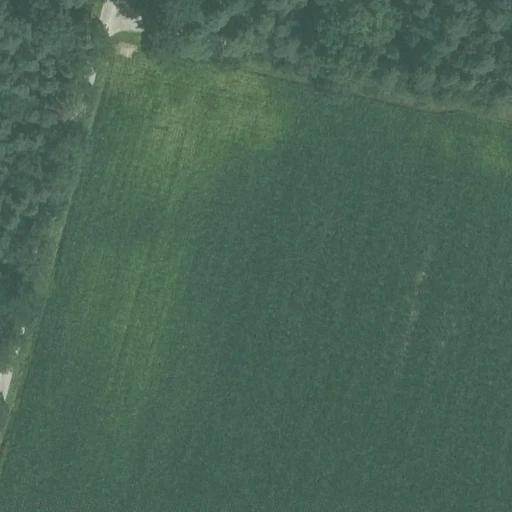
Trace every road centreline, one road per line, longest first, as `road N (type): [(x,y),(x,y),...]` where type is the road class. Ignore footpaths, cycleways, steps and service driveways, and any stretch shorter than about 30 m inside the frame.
road 1 (unclassified): [(0,403),(108,0)]
road 2 (track): [(511,101),(138,17),(115,0)]
